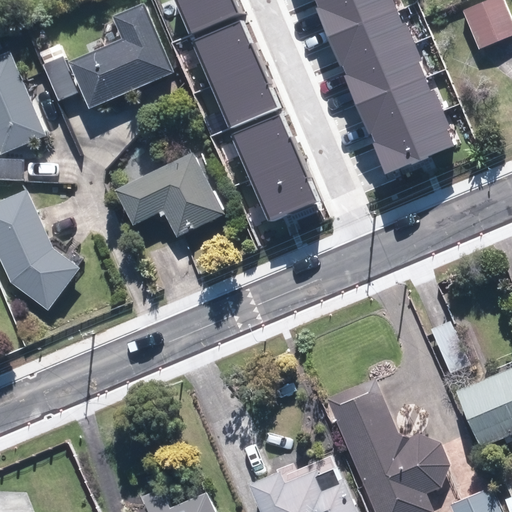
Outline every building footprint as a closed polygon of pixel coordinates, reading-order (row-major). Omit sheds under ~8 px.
[(118,45),(77,62),(69,42),(46,52),(66,100),(92,89),(100,109),(179,76),(148,0),(107,18),(118,45)] [(175,0),(191,35),(241,13),(235,0),(175,0)] [(328,0),(316,6),(331,40),(400,10),(395,0),(328,0)] [(511,7),(509,0),(487,0),(469,7),(484,47),(511,37),(511,36),(511,7)] [(331,40),(346,75),(413,46),(416,46),(400,10),(331,40)] [(191,42),(210,86),(261,64),(241,20),(191,42)] [(346,75),(358,105),(426,76),(413,46),(346,75)] [(0,131),(10,156),(64,134),(43,82),(36,85),(21,49),(0,57),(0,131)] [(210,86),(230,130),(280,107),(261,64),(210,86)] [(358,105),(373,141),(442,114),(426,76),(358,105)] [(231,135),(250,178),(301,157),(282,113),(231,135)] [(373,141),(386,174),(455,146),(442,114),(373,141)] [(185,236),(235,212),(204,148),(124,186),(142,225),(173,210),(185,236)] [(33,159),(0,157),(0,180),(32,182),(33,159)] [(250,178),(269,222),(320,201),(301,157),(250,178)] [(39,190),(0,205),(0,230),(21,283),(57,309),(87,269),(62,250),(39,190)] [(511,364),(464,384),(489,445),(511,435),(511,364)] [(386,385),(339,403),(381,511),(438,511),(442,511),(434,490),(436,489),(439,488),(442,486),(444,485),(446,483),(448,481),(450,478),(451,476),(453,473),(454,471),(455,468),(455,465),(455,462),(455,459),(455,456),(454,453),(453,451),(452,448),(450,446),(448,443),(446,441),(444,439),(442,438),(439,436),(437,435),(434,434),(431,434),(428,433),(425,433),(422,433),(419,434),(417,435),(414,436),(407,440),(386,385)] [(365,511),(345,461),(329,467),(325,457),(293,470),(291,465),(256,478),(269,511),(365,511)] [(158,511),(155,511),(231,511),(221,485),(179,501),(172,483),(150,491),(158,511)] [(507,511),(495,484),(454,502),(458,511),(507,511)]
